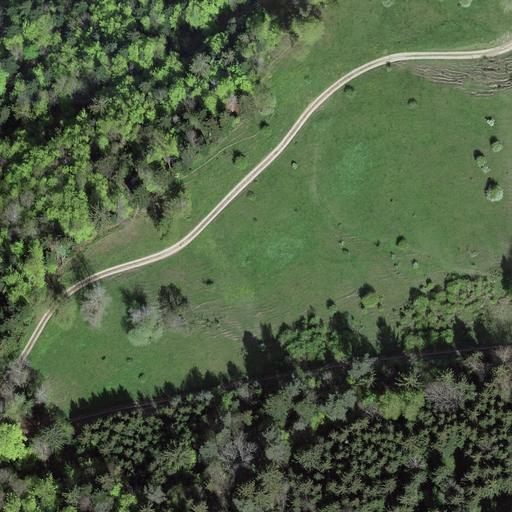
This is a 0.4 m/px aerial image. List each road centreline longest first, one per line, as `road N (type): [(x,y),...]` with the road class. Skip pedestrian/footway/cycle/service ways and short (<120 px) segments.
road 1 (track): [(0,386),(54,303),(86,280),(182,242),(335,85),(382,60),(478,54),(511,43)]
road 2 (track): [(511,349),(457,351),(141,407),(71,423),(0,461)]
road 3 (track): [(0,148),(172,72),(268,0)]
